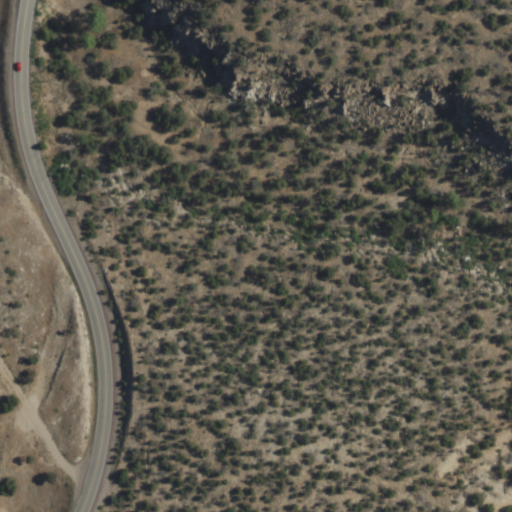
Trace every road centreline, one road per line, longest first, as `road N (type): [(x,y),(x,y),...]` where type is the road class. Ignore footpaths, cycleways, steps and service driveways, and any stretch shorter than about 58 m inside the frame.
road 1 (secondary): [(28,0),(26,121),(39,179),(89,296),(105,378),(96,467),(79,511)]
road 2 (track): [(96,467),(0,364)]
